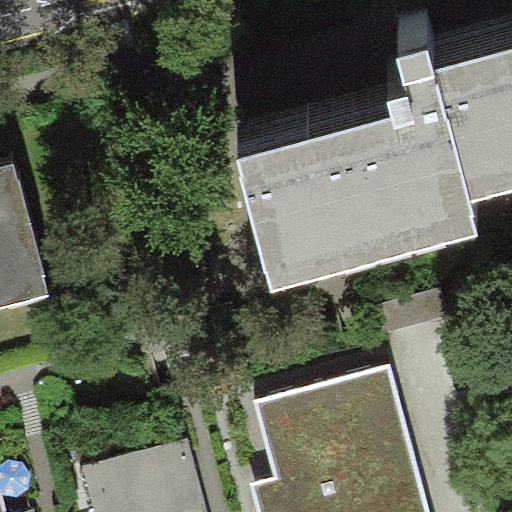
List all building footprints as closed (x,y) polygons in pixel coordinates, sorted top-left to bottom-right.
[(391,120),(238,162),(274,292),(478,235),(470,205),(511,192),(511,52),(434,74),(427,49),(397,57),(407,96),(386,102),(391,120)] [(0,309),(49,297),(14,165),(0,168),(0,309)] [(430,511),(390,363),(255,399),(276,477),(255,483),(262,511),(430,511)] [(208,511),(187,436),(82,465),(94,511),(208,511)] [(2,511),(0,502),(0,511),(34,511),(34,509),(20,511),(2,511)]
